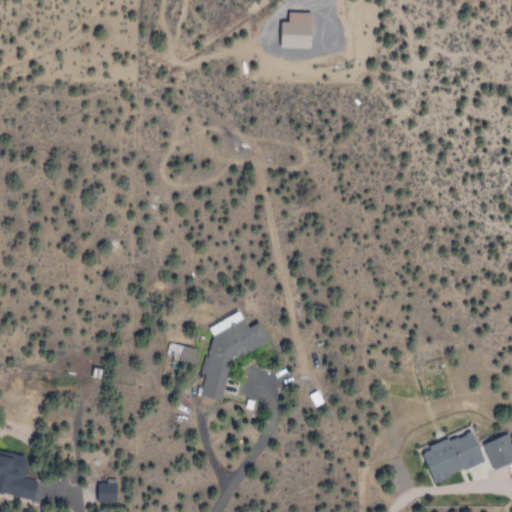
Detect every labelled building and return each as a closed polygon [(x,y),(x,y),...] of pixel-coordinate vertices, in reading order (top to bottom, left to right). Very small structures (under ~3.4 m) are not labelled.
[(313,48),(313,12),(290,12),(290,22),(280,22),(280,48),(313,48)] [(267,343),(257,323),(246,328),(238,312),(206,327),(210,335),(195,395),(219,402),(230,361),(267,343)] [(194,348),(168,341),(164,355),(190,363),(194,348)] [(419,448),(429,483),(483,467),(472,432),(419,448)] [(511,462),(511,448),(507,435),(481,445),(491,471),(511,462)] [(35,481),(19,477),(23,457),(0,451),(0,494),(30,502),(35,481)] [(114,503),(114,483),(95,483),(95,503),(114,503)]
